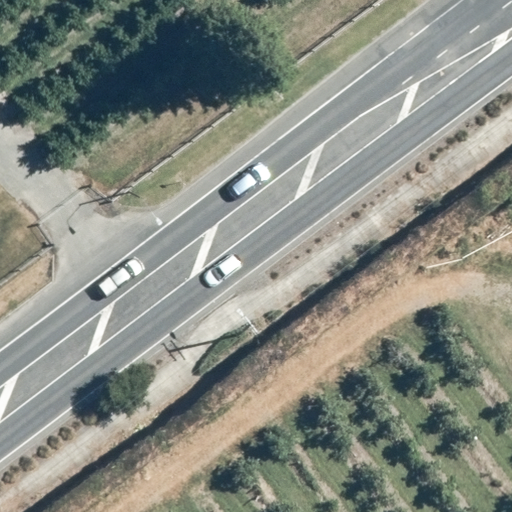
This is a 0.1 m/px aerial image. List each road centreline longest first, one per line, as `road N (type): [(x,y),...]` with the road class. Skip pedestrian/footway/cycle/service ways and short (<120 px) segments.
road 1 (secondary): [(511,70),(0,457)]
road 2 (secondary): [(0,367),(391,68),(497,0)]
